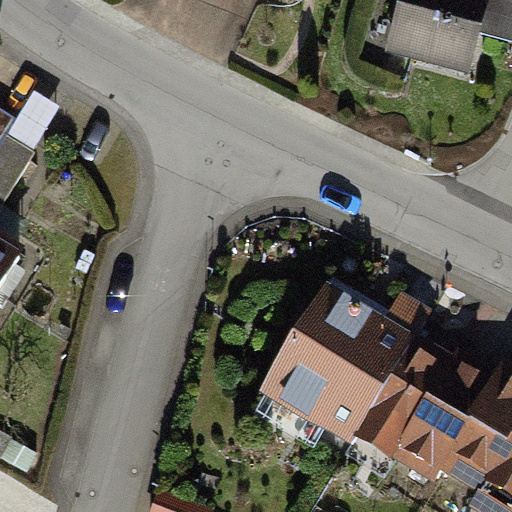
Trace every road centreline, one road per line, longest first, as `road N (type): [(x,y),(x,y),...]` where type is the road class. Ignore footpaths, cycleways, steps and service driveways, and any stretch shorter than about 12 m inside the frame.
road 1 (residential): [(113,511),(209,125)]
road 2 (residential): [(209,125),(490,246)]
road 3 (residential): [(18,0),(58,36),(209,125)]
